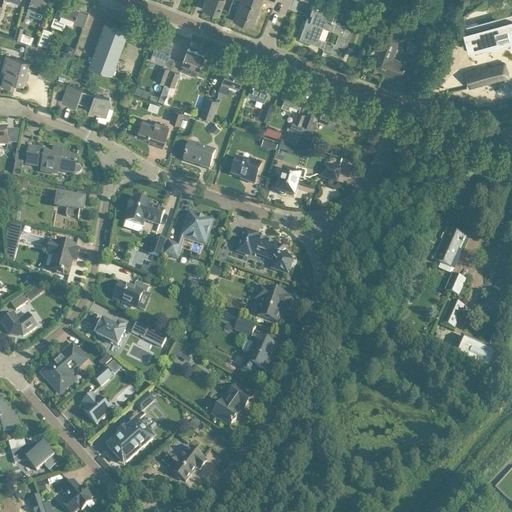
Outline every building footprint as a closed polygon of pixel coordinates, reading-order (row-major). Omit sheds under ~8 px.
[(47,0),(30,0),(29,6),(27,13),(41,18),(43,11),(47,0)] [(218,14),(223,0),(205,0),(203,8),(218,14)] [(262,0),(241,0),(236,14),(238,15),(236,21),(252,27),(262,0)] [(56,12),(51,25),(63,29),(66,20),(74,23),(79,8),(63,2),(59,13),(56,12)] [(310,13),(312,14),(310,19),(307,18),(299,38),(322,47),(322,48),(336,53),(339,45),(344,48),(351,31),(346,29),(347,26),(336,22),(335,22),(334,22),(336,15),(313,6),(310,13)] [(467,31),(463,32),(468,50),(472,49),(474,54),(484,51),(482,46),(509,39),(511,48),(511,13),(466,26),(467,31)] [(370,17),(368,23),(376,26),(378,20),(370,17)] [(105,22),(89,66),(112,75),(128,31),(105,22)] [(17,26),(14,37),(25,40),(27,33),(22,31),(23,28),(17,26)] [(44,28),(38,43),(47,47),(53,31),(44,28)] [(404,68),(405,66),(404,66),(405,62),(392,56),(398,41),(382,35),(370,69),(377,71),(377,69),(399,78),(403,68),(404,68)] [(158,37),(150,59),(164,65),(173,42),(158,37)] [(26,57),(38,59),(40,48),(34,46),(28,44),(26,57)] [(188,48),(182,63),(180,70),(186,73),(195,76),(198,69),(204,54),(188,48)] [(416,74),(425,59),(417,54),(408,70),(416,74)] [(23,85),(29,62),(7,56),(3,71),(4,71),(6,71),(3,85),(1,85),(15,89),(13,88),(15,84),(23,86),(24,85),(23,85)] [(464,69),(469,88),(509,77),(505,63),(479,70),(478,68),(470,71),(470,68),(464,69)] [(228,64),(219,90),(226,93),(229,83),(238,86),(244,70),(228,64)] [(156,80),(164,83),(169,69),(161,66),(156,80)] [(166,83),(175,86),(179,73),(171,70),(166,83)] [(250,89),(248,96),(264,102),(267,95),(265,94),(271,80),(256,74),(250,89)] [(81,89),(68,84),(62,101),(75,106),(77,101),(90,106),(89,111),(96,113),(96,114),(99,115),(99,114),(106,116),(109,107),(106,106),(109,99),(81,90),(81,89)] [(289,87),(281,106),(289,109),(291,103),(299,106),(304,92),(289,87)] [(219,100),(208,96),(201,115),(212,119),(219,100)] [(260,118),(267,121),(274,104),(266,101),(260,118)] [(325,101),(321,114),(328,116),(325,123),(333,125),(340,106),(325,101)] [(315,123),(312,122),(315,111),(309,109),(307,115),(304,125),(300,135),(310,139),(315,123)] [(183,113),(174,110),(170,121),(179,124),(183,113)] [(300,135),(304,125),(307,115),(299,112),(295,122),(293,122),(286,140),(297,144),(300,135)] [(355,124),(358,117),(346,112),(343,119),(355,124)] [(162,147),(168,127),(155,122),(154,125),(142,121),(137,137),(153,142),(152,144),(162,147)] [(209,170),(215,150),(190,142),(183,161),(184,161),(194,164),(194,162),(201,164),(200,166),(199,165),(199,166),(209,169),(208,170),(209,170)] [(26,165),(42,168),(41,171),(57,175),(59,168),(66,169),(65,172),(74,174),(74,173),(76,174),(77,174),(78,174),(79,173),(80,173),(80,172),(81,172),(81,171),(81,170),(81,169),(81,168),(80,167),(79,166),(78,166),(76,166),(77,157),(61,154),(62,150),(53,148),(52,155),(45,153),(46,151),(29,148),(26,165)] [(255,184),(261,163),(249,159),(248,163),(236,159),(231,174),(247,180),(246,181),(255,184)] [(321,177),(336,182),(340,170),(325,165),(321,177)] [(304,181),(306,172),(296,169),(295,174),(284,171),(277,192),(279,192),(278,193),(279,194),(280,195),(281,195),(283,195),(284,195),(285,195),(285,194),(294,197),(296,189),(297,189),(296,188),(297,185),(298,185),(298,184),(299,179),(304,181)] [(84,200),(58,195),(56,207),(67,209),(66,217),(78,219),(78,220),(80,208),(83,208),(84,200)] [(126,221),(143,227),(145,221),(160,226),(165,211),(156,208),(156,209),(150,207),(151,203),(134,197),(133,200),(132,200),(127,215),(128,215),(126,221)] [(212,222),(204,219),(205,217),(204,217),(203,220),(198,218),(199,215),(198,215),(197,217),(189,214),(182,237),(180,237),(177,245),(169,242),(164,254),(177,258),(181,246),(184,238),(204,244),(212,222)] [(292,261),(284,252),(277,244),(257,237),(257,234),(244,230),(237,252),(246,255),(248,255),(249,255),(251,253),(252,250),(269,256),(269,257),(269,259),(270,261),(273,265),(272,269),(288,274),(292,261)] [(447,234),(435,261),(453,269),(461,252),(459,251),(462,243),(463,244),(464,242),(463,242),(465,238),(452,232),(451,235),(447,234)] [(149,254),(161,258),(166,241),(154,237),(149,254)] [(76,247),(57,242),(56,244),(50,242),(47,255),(53,256),(50,270),(57,272),(57,274),(63,275),(64,273),(69,275),(73,261),(76,262),(80,250),(76,249),(76,247)] [(194,251),(193,258),(201,260),(203,253),(194,251)] [(225,272),(227,266),(220,263),(218,270),(225,272)] [(465,280),(453,275),(446,291),(458,296),(465,280)] [(136,283),(134,288),(120,282),(113,299),(137,308),(143,293),(146,294),(148,288),(136,283)] [(41,285),(35,290),(40,296),(46,291),(41,285)] [(287,295),(266,288),(266,289),(260,287),(258,293),(259,299),(264,302),(259,317),(277,323),(281,312),(280,312),(281,308),(288,311),(292,298),(286,296),(287,295)] [(24,295),(12,304),(17,311),(30,302),(24,295)] [(442,323),(455,329),(464,307),(451,302),(442,323)] [(37,327),(28,314),(19,321),(14,314),(1,323),(10,335),(23,337),(37,327)] [(224,314),(220,323),(226,326),(227,324),(230,317),(224,314)] [(118,324),(116,327),(103,320),(101,324),(100,324),(96,330),(98,331),(95,335),(104,339),(103,341),(109,344),(110,342),(118,346),(125,332),(123,331),(125,328),(118,324)] [(251,338),(255,328),(239,320),(234,331),(251,338)] [(136,323),(131,332),(144,339),(162,348),(166,338),(149,329),(136,323)] [(489,375),(499,353),(463,337),(453,359),(489,375)] [(493,339),(491,345),(499,348),(502,339),(497,337),(493,339)] [(249,354),(242,369),(252,373),(255,367),(265,371),(276,346),(258,338),(255,344),(248,341),(244,351),(249,354)] [(188,358),(194,360),(198,349),(183,344),(178,358),(187,361),(188,358)] [(68,377),(86,360),(73,347),(49,368),(53,372),(46,379),(60,394),(73,382),(68,377)] [(112,377),(104,368),(93,379),(101,387),(112,377)] [(251,398),(235,387),(228,397),(224,403),(222,401),(213,415),(230,427),(233,423),(234,422),(236,421),(236,419),(236,417),(239,413),(236,411),(240,405),(244,408),(251,398)] [(96,425),(112,412),(99,397),(97,399),(93,394),(82,404),(86,409),(84,411),(96,425)] [(136,405),(142,412),(154,401),(148,395),(136,405)] [(0,417),(1,417),(6,432),(22,427),(19,416),(16,417),(15,412),(12,413),(11,408),(9,408),(7,403),(5,404),(3,399),(1,400),(0,396),(0,417)] [(202,430),(208,422),(199,417),(194,425),(202,430)] [(137,422),(128,430),(108,448),(118,460),(121,458),(126,464),(138,453),(137,452),(142,447),(143,448),(153,440),(151,438),(153,437),(150,430),(143,426),(142,427),(137,422)] [(41,452),(38,449),(34,445),(11,451),(15,464),(27,460),(37,471),(46,463),(49,467),(51,466),(55,464),(56,463),(58,465),(45,449),(41,452)] [(191,474),(196,468),(199,471),(207,462),(204,459),(190,448),(179,461),(176,459),(169,468),(172,470),(172,471),(186,482),(192,474),(191,474)] [(92,499),(86,492),(84,493),(81,489),(82,488),(82,487),(80,489),(74,481),(62,491),(69,499),(63,504),(70,511),(76,511),(79,510),(80,511),(92,501),(90,500),(92,499)] [(44,511),(39,496),(30,499),(34,511),(44,511)]
